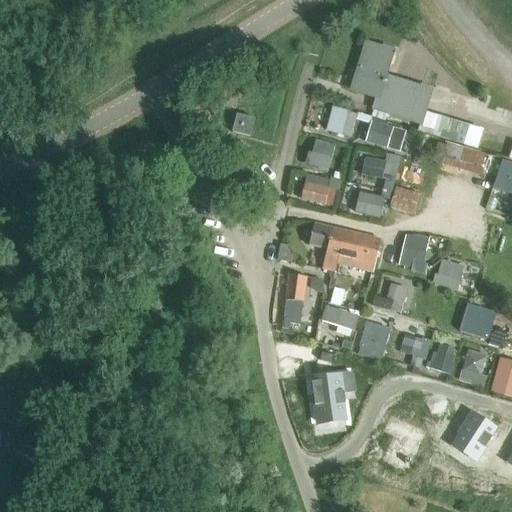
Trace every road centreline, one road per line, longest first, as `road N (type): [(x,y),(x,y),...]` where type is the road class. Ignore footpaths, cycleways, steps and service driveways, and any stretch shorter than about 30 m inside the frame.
road 1 (unclassified): [(313,511),(264,345),(256,264),(175,139)]
road 2 (unclassified): [(307,0),(150,95),(0,168)]
